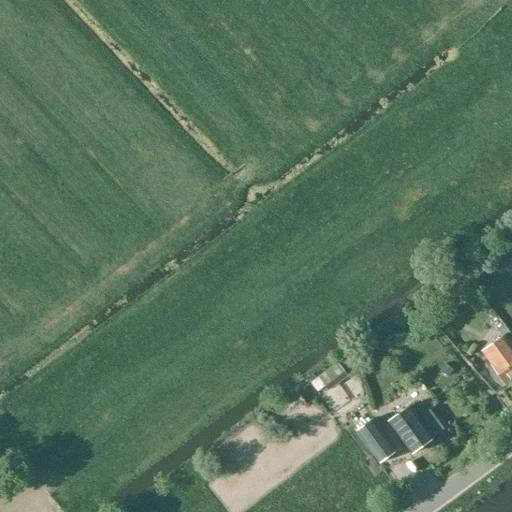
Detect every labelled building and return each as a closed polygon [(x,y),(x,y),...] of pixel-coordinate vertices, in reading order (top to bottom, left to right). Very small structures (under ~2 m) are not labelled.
[(482,352),(493,366),(490,369),(492,375),(497,382),(502,385),(506,383),(507,385),(511,381),(511,336),(504,326),(497,331),(502,337),(482,352)] [(338,364),(320,377),(326,386),(344,372),(338,364)] [(446,364),(441,370),(449,376),(454,371),(446,364)] [(413,453),(433,439),(432,437),(443,429),(429,410),(418,418),(409,406),(390,420),(413,453)] [(381,464),(397,451),(373,418),(356,429),(381,464)]
